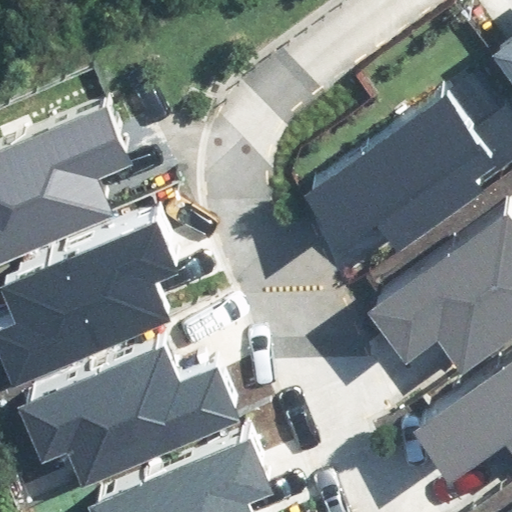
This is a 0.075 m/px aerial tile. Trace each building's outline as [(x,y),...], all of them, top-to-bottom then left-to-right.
[(116,70),(0,122),(0,226),(113,175),(97,142),(140,122),(116,70)] [(315,160),(344,204),(371,186),(396,224),(511,147),(511,127),(492,98),(468,113),(443,75),(315,160)] [(19,289),(0,296),(0,362),(182,288),(166,249),(182,242),(160,188),(4,253),(19,289)] [(381,285),(415,328),(440,309),(468,345),(511,310),(511,201),(503,190),(381,285)] [(25,374),(47,425),(76,412),(94,454),(247,389),(225,338),(185,355),(167,313),(25,374)] [(511,323),(414,388),(444,434),(471,417),(496,455),(511,444),(511,323)] [(110,507),(97,511),(258,511),(273,506),(258,467),(274,461),(251,407),(95,471),(110,507)] [(511,511),(511,491),(482,511),(511,511)]
